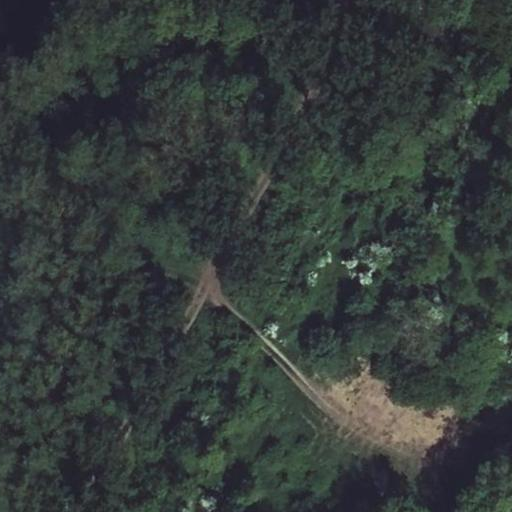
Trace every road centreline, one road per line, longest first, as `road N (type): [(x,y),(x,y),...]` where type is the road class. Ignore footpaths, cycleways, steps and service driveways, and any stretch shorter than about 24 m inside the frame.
road 1 (track): [(341,0),(309,95),(72,511)]
road 2 (track): [(201,290),(355,422),(408,443),(511,436)]
